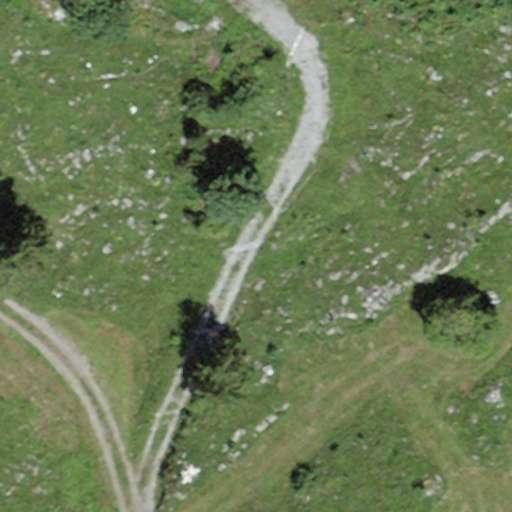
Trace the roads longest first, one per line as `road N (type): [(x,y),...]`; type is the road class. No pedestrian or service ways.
road 1 (unknown): [(134,504),(246,243)]
road 2 (track): [(0,300),(85,379),(136,511)]
